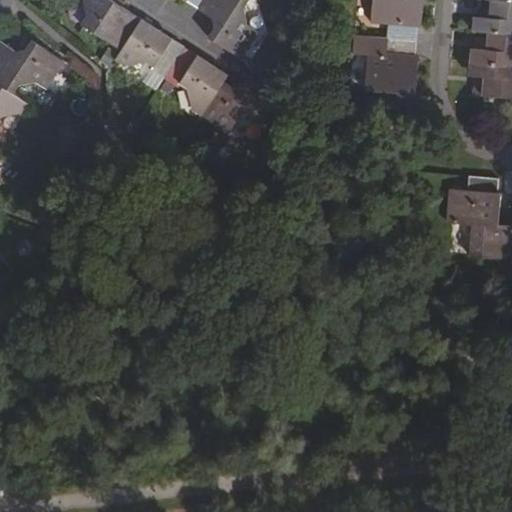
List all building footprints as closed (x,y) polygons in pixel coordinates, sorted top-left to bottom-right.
[(228,74),(112,0),(85,0),(87,14),(81,23),(122,50),(118,56),(130,63),(147,60),(156,65),(155,68),(179,84),(181,82),(190,88),(192,103),(232,127),(239,116),(257,113),(265,118),(282,91),(252,71),(244,83),(233,85),(225,80),(228,74)] [(191,0),(214,16),(216,29),(212,36),(241,55),(259,30),(249,23),(246,5),(249,0),(191,0)] [(389,22),(388,38),(417,41),(419,25),(422,25),(424,0),(373,0),(371,20),(389,22)] [(511,35),(511,0),(502,0),(485,0),(484,18),(470,17),(469,31),(483,33),(511,35)] [(511,64),(511,35),(483,33),(482,49),(468,49),(467,61),(511,64)] [(368,52),(365,89),(415,93),(419,55),(416,54),(417,41),(388,38),(386,53),(368,52)] [(0,116),(1,116),(16,114),(24,101),(13,93),(19,83),(39,79),(44,83),(61,58),(34,41),(27,51),(17,52),(4,44),(0,50),(0,116)] [(511,98),(511,64),(467,61),(467,75),(481,76),(479,96),(511,98)] [(511,225),(494,223),(495,214),(495,210),(497,209),(499,194),(497,194),(498,178),(469,175),(467,192),(449,190),(447,218),(471,222),(468,254),(511,258),(511,225)]
